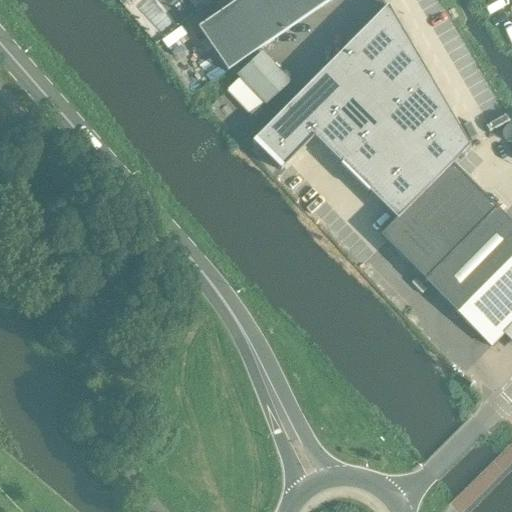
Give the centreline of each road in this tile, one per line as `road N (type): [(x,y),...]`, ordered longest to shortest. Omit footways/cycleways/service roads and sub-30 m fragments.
road 1 (secondary): [(222,298),(0,44)]
road 2 (secondary): [(222,298),(297,495)]
road 3 (secondary): [(330,478),(259,348),(222,298)]
